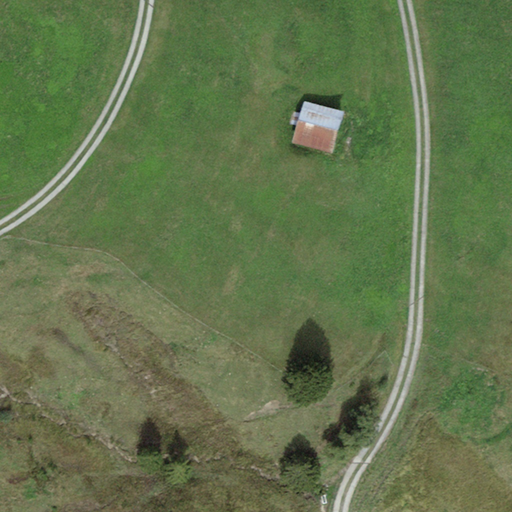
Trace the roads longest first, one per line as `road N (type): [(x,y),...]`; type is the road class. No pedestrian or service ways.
road 1 (track): [(407,0),(427,135),(420,334),(406,394),(346,511)]
road 2 (track): [(0,235),(53,197),(99,143),(136,66),(152,0)]
